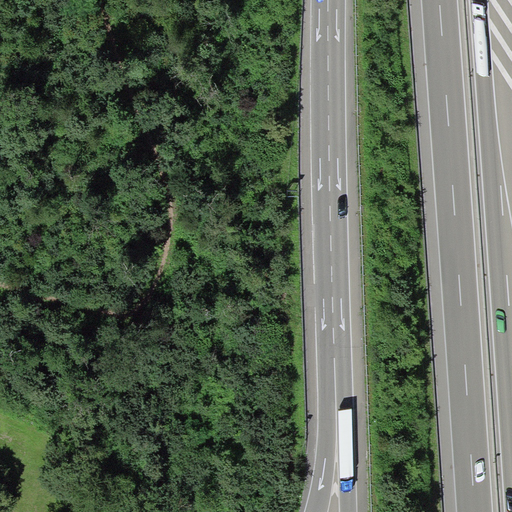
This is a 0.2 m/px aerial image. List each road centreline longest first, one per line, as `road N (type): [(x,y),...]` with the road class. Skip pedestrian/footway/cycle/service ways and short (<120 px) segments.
road 1 (motorway): [(437,0),(473,511)]
road 2 (motorway): [(330,0),(341,441)]
road 3 (motorway): [(511,356),(478,0)]
